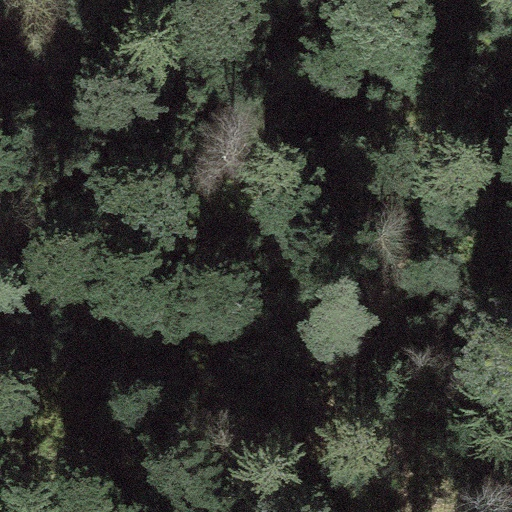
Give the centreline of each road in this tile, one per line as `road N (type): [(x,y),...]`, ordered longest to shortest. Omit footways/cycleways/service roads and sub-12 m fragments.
road 1 (track): [(412,511),(48,448),(0,451)]
road 2 (track): [(462,511),(511,392)]
